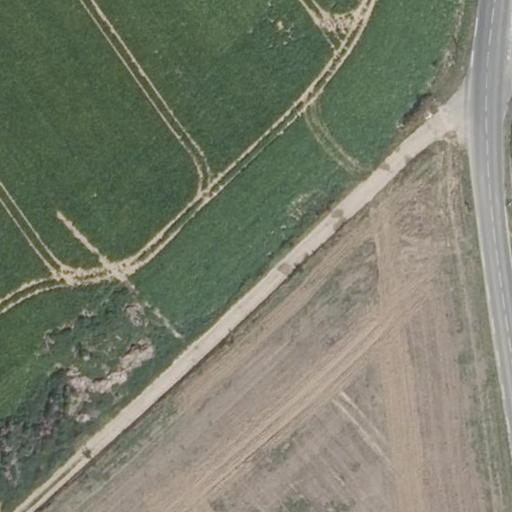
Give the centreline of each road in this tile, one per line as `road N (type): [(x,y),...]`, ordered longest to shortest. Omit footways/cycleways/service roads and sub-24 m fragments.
road 1 (track): [(486,109),(429,130),(27,511)]
road 2 (secondary): [(511,349),(491,209),(488,60)]
